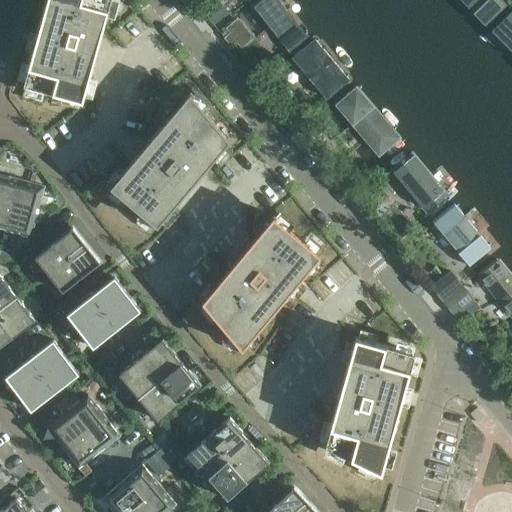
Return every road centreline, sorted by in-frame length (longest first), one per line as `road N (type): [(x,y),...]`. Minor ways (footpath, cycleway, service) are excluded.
road 1 (residential): [(0,112),(335,511)]
road 2 (residential): [(444,347),(160,0)]
road 3 (residential): [(400,511),(444,347)]
road 4 (residential): [(0,415),(82,511)]
